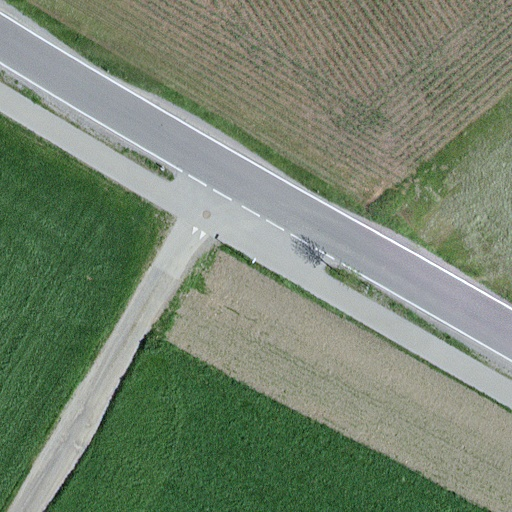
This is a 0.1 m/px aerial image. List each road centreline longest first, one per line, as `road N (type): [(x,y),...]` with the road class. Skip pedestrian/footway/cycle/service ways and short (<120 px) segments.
road 1 (secondary): [(511,324),(0,24)]
road 2 (track): [(236,164),(30,511)]
